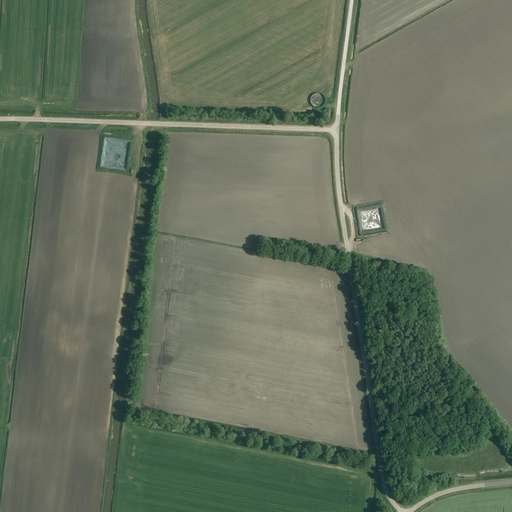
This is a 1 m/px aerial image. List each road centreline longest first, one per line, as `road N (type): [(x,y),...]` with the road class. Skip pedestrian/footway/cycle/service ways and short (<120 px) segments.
road 1 (unclassified): [(401,511),(382,478),(335,130)]
road 2 (unclassified): [(0,118),(335,130)]
road 3 (unclassified): [(335,130),(351,0)]
